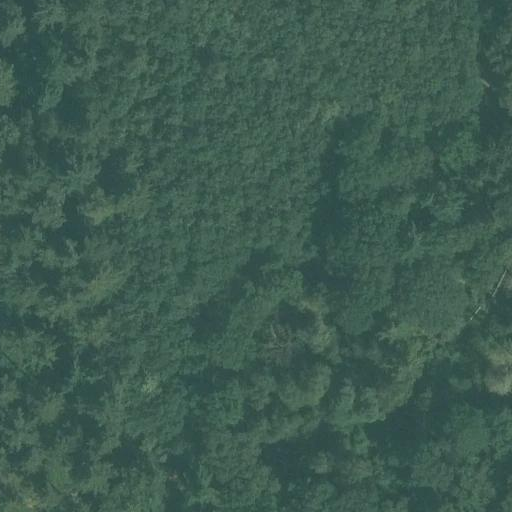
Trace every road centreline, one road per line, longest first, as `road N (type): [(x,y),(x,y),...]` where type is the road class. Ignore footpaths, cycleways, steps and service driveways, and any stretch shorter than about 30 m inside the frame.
road 1 (track): [(478,0),(466,117),(303,275),(221,380),(180,477),(153,490),(0,501)]
road 2 (track): [(116,493),(90,0)]
